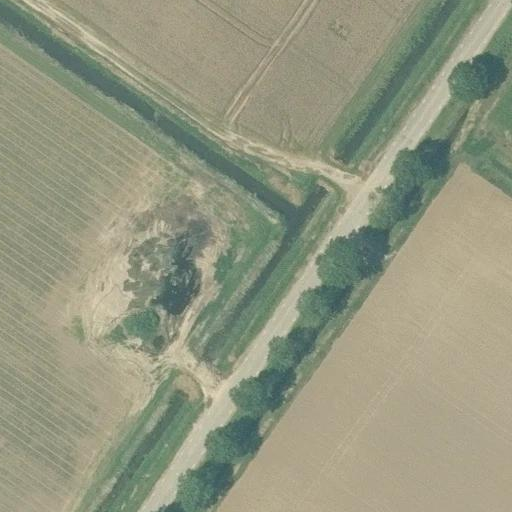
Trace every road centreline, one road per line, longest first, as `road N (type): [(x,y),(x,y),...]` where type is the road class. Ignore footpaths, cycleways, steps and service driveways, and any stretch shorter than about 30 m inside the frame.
road 1 (unclassified): [(152,511),(504,0)]
road 2 (track): [(372,193),(262,162),(26,0)]
